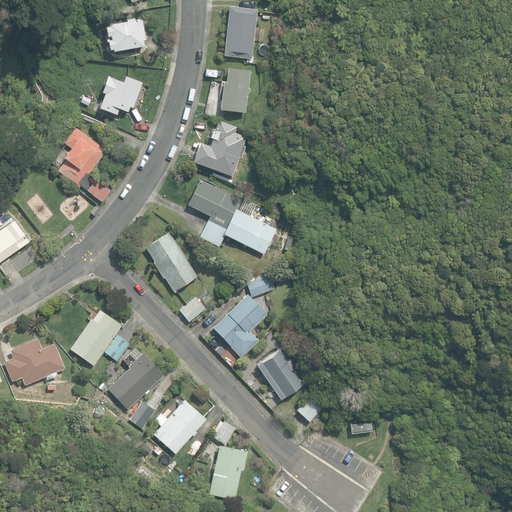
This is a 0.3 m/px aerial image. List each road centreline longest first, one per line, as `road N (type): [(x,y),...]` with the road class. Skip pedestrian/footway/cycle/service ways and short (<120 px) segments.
road 1 (residential): [(354,501),(284,451),(92,247)]
road 2 (unclassified): [(92,247),(161,150),(180,93),(193,0)]
